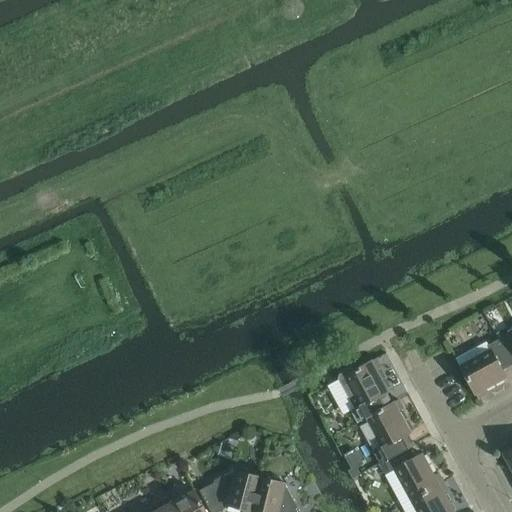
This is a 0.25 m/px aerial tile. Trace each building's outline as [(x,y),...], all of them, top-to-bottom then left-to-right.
[(510,334),(499,340),(511,364),(511,328),(509,330),(510,334)] [(487,343),(456,360),(475,395),(476,395),(478,399),(479,399),(487,394),(484,390),(506,378),(502,371),(511,365),(511,364),(499,340),(488,346),(487,343)] [(340,376),(339,379),(350,398),(356,409),(351,411),(358,423),(368,418),(368,417),(387,407),(387,406),(382,396),(389,392),(377,370),(381,368),(376,359),(372,361),(354,371),(351,370),(340,376)] [(387,407),(368,417),(368,418),(384,446),(373,452),(380,464),(384,461),(410,447),(404,437),(411,433),(399,411),(404,409),(399,400),(394,402),(387,406),(387,407)] [(410,447),(384,461),(390,472),(396,469),(413,499),(443,482),(439,473),(434,476),(422,454),(415,458),(410,447)] [(511,449),(503,454),(511,470),(511,449)] [(352,469),(349,471),(354,479),(362,474),(358,467),(352,469)] [(235,473),(200,491),(210,511),(220,511),(225,510),(222,504),(226,502),(227,503),(226,505),(252,511),(262,475),(243,469),(242,473),(237,472),(235,473)] [(262,475),(252,511),(253,511),(299,511),(286,485),(282,484),(283,480),(262,475)] [(443,482),(413,499),(419,511),(453,511),(454,511),(456,509),(453,503),(449,504),(449,503),(451,500),(448,494),(444,494),(444,493),(448,491),(443,482)] [(175,501),(174,502),(179,511),(206,511),(195,490),(175,501)] [(153,508),(152,508),(153,511),(179,511),(174,502),(175,501),(172,497),(169,496),(154,504),(153,508)]
